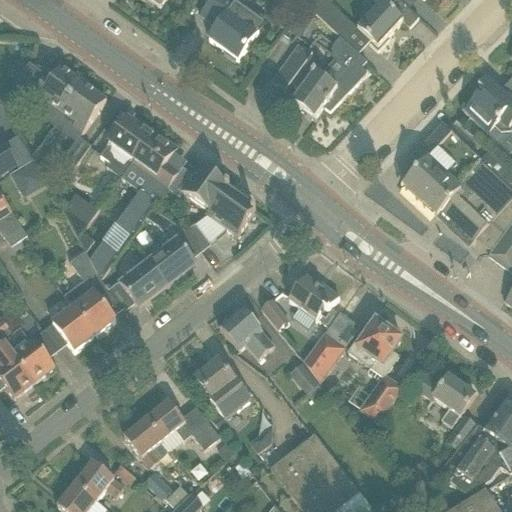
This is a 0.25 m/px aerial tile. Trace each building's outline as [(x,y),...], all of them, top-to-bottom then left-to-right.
[(146,0),(146,1),(160,11),(168,0),(146,0)] [(214,0),(212,4),(201,20),(214,29),(215,28),(218,30),(217,32),(218,32),(209,44),(224,55),(223,57),(235,65),(236,64),(238,65),(267,27),(230,0),(214,0)] [(340,41),(342,42),(354,30),(322,0),(315,0),(307,10),(340,41)] [(419,22),(395,0),(371,0),(380,8),(357,33),(378,53),(403,26),(409,32),(419,22)] [(332,88),(330,117),(367,77),(361,72),(367,66),(342,42),(340,41),(333,48),(332,50),(331,51),(331,53),(330,55),(331,57),(331,59),(332,60),(333,62),(334,63),(319,79),(332,88)] [(323,112),(330,117),(332,88),(319,79),(305,68),(312,59),(298,48),(272,85),(285,95),(290,88),(300,95),(292,107),(314,124),(323,112)] [(45,105),(62,118),(86,85),(82,81),(79,85),(61,72),(50,86),(46,83),(48,76),(50,76),(50,75),(31,69),(30,70),(31,71),(31,72),(29,71),(23,80),(24,81),(18,91),(32,101),(31,102),(42,109),(45,105)] [(511,99),(510,102),(488,82),(478,93),(482,96),(464,115),(497,146),(510,159),(511,156),(511,99)] [(87,85),(86,85),(62,118),(76,128),(73,132),(82,138),(106,105),(84,89),(87,85)] [(3,103),(10,116),(18,111),(11,99),(3,103)] [(145,154),(156,139),(139,127),(138,129),(127,121),(106,150),(107,151),(100,160),(110,168),(107,172),(121,183),(143,153),(145,154)] [(511,175),(490,155),(480,166),(442,130),(408,167),(417,175),(403,190),(437,222),(440,218),(472,248),(476,244),(492,255),(511,227),(511,175)] [(101,285),(179,177),(178,176),(174,181),(163,172),(176,153),(156,139),(145,154),(143,153),(121,183),(140,196),(90,266),(101,285)] [(76,172),(91,151),(79,142),(64,163),(76,172)] [(0,180),(17,171),(5,150),(0,152),(0,180)] [(8,179),(22,201),(47,185),(33,163),(8,179)] [(208,221),(227,195),(229,191),(222,186),(224,183),(211,173),(208,176),(200,170),(191,181),(181,174),(167,193),(178,201),(181,196),(209,216),(207,220),(208,221)] [(227,195),(208,221),(237,241),(256,215),(250,211),(252,208),(238,198),(236,201),(227,195)] [(0,225),(13,217),(0,197),(0,225)] [(80,237),(87,227),(65,212),(63,215),(63,217),(77,242),(80,237)] [(190,262),(200,255),(185,236),(165,223),(159,232),(164,238),(172,248),(148,267),(167,292),(171,288),(174,291),(187,281),(185,278),(196,270),(190,262)] [(511,276),(511,227),(492,255),(489,260),(511,276)] [(185,236),(200,255),(209,248),(194,229),(185,236)] [(85,257),(94,246),(80,237),(77,242),(85,257)] [(64,301),(74,314),(95,342),(116,326),(95,298),(104,291),(101,286),(101,285),(90,266),(85,257),(70,268),(84,286),(64,301)] [(167,292),(148,267),(120,289),(117,286),(107,294),(123,314),(133,306),(139,314),(149,305),(152,308),(165,298),(163,295),(167,292)] [(305,282),(288,305),(305,317),(327,333),(339,317),(332,312),(339,302),(323,290),(321,293),(305,282)] [(261,314),(274,329),(279,336),(289,328),(271,306),(261,314)] [(95,342),(74,314),(53,330),(74,357),(95,342)] [(259,365),(274,351),(262,337),(242,314),(219,333),(239,356),(246,350),(259,365)] [(0,342),(34,387),(55,372),(34,344),(29,348),(19,335),(13,339),(0,322),(0,342)] [(385,381),(388,377),(399,361),(393,356),(402,343),(375,325),(364,342),(361,339),(348,357),(370,373),(368,377),(381,386),(360,416),(378,428),(402,393),(385,381)] [(324,339),(304,368),(321,388),(346,353),(324,339)] [(0,385),(2,387),(14,403),(34,387),(0,342),(0,385)] [(211,424),(222,438),(231,431),(227,426),(250,407),(244,398),(219,366),(218,366),(218,367),(208,375),(205,374),(198,380),(198,382),(197,383),(196,384),(212,404),(210,405),(219,417),(211,424)] [(291,378),(307,399),(319,390),(303,369),(291,378)] [(459,422),(463,416),(475,400),(448,381),(442,390),(430,382),(420,397),(432,406),(434,403),(450,415),(442,427),(450,433),(459,421),(459,422)] [(185,446),(192,440),(205,456),(221,444),(196,412),(182,424),(168,406),(146,424),(164,446),(175,437),(177,436),(185,446)] [(448,486),(461,495),(468,500),(490,485),(500,472),(510,479),(511,477),(511,413),(505,408),(482,439),(474,434),(440,476),(450,483),(448,486)] [(463,423),(447,447),(457,454),(473,430),(463,423)] [(151,457),(164,446),(146,424),(124,442),(141,463),(142,462),(151,473),(159,467),(151,457)] [(369,511),(359,498),(314,440),(270,474),(300,511),(369,511)] [(414,474),(425,487),(435,479),(423,466),(414,474)] [(114,484),(108,479),(93,467),(75,489),(97,506),(107,494),(117,502),(124,494),(113,485),(114,484)] [(145,487),(163,505),(172,496),(154,478),(145,487)] [(92,511),(97,506),(75,489),(57,511),(58,511),(92,511)] [(496,511),(485,495),(458,511),(496,511)] [(178,511),(202,511),(203,511),(191,500),(190,501),(178,511)]
